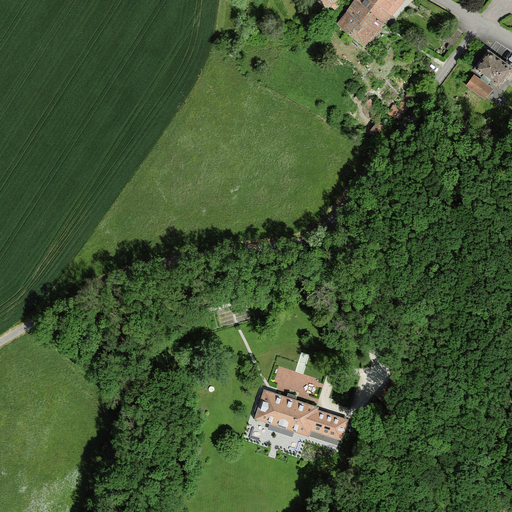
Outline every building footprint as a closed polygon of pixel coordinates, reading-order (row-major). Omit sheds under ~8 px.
[(401,0),(355,0),(348,12),(338,23),(363,45),(401,0)] [(454,25),(443,39),(453,44),(462,33),(454,25)] [(499,87),(511,69),(488,52),(474,70),(482,76),(480,79),(487,85),(490,80),(499,87)] [(474,75),(468,84),(486,98),(493,89),(487,85),(480,79),(474,75)] [(403,365),(377,397),(391,408),(417,376),(403,365)] [(276,396),(265,392),(258,415),(309,431),(311,426),(341,436),(346,421),(314,411),(315,408),(276,396)] [(387,430),(391,442),(406,437),(402,425),(387,430)]
